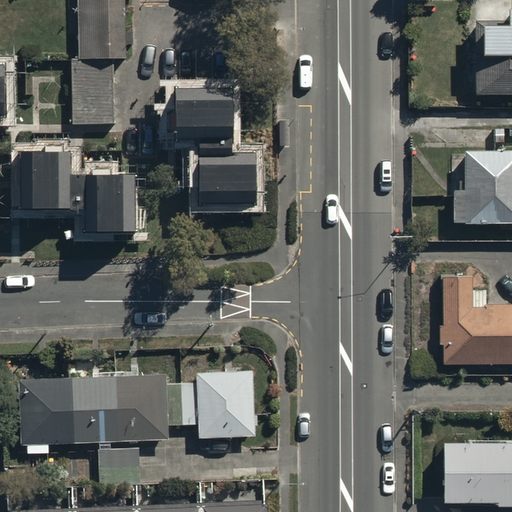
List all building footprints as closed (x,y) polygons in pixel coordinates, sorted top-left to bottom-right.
[(124,65),(122,0),(75,0),(76,55),(70,55),(71,123),(113,123),(112,65),(124,65)] [(509,21),(474,21),(474,95),(511,94),(511,4),(509,4),(509,21)] [(227,149),(227,92),(171,92),(172,141),(191,141),(191,178),(197,178),(197,200),(254,200),(254,149),(227,149)] [(511,147),(466,148),(466,188),(452,188),(452,222),(511,221),(511,147)] [(131,233),(130,177),(73,178),(72,151),(21,152),(22,209),(44,208),(45,214),(82,214),(82,233),(131,233)] [(474,277),(443,277),(444,364),(511,363),(511,307),(474,308),(474,277)] [(22,380),(23,443),(167,441),(167,425),(199,424),(199,436),(255,435),(254,371),(198,372),(198,384),(166,384),(166,378),(22,380)] [(511,440),(443,442),(444,505),(511,503),(511,440)] [(139,447),(100,447),(100,483),(138,483),(139,447)] [(267,511),(267,502),(25,511),(267,511)]
